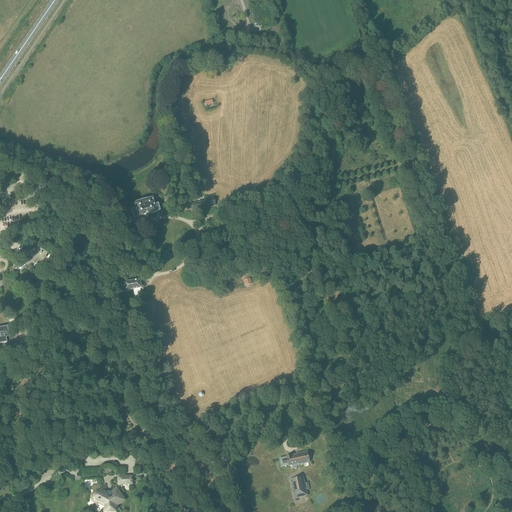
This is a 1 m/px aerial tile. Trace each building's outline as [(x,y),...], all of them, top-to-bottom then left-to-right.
[(154,204),(153,198),(134,203),(136,210),(132,211),(133,218),(144,215),(145,215),(149,214),(150,213),(160,210),(158,203),(154,204)] [(207,208),(215,206),(213,198),(190,204),(192,211),(206,207),(207,208)] [(20,270),(31,259),(27,256),(25,258),(23,257),(15,265),(20,270)] [(141,288),(140,279),(117,283),(118,287),(124,286),(124,291),(133,290),(134,297),(136,296),(137,296),(138,295),(139,294),(139,293),(140,292),(140,291),(140,290),(140,289),(140,288),(141,288)] [(0,343),(7,342),(6,335),(9,335),(7,326),(0,327),(0,343)] [(301,466),(301,464),(310,462),(308,451),(293,455),(292,455),(286,457),(286,458),(279,459),(281,467),(288,466),(292,466),(293,469),(297,468),(297,467),(301,466)] [(118,486),(133,485),(132,476),(117,476),(118,486)] [(295,499),(308,496),(303,477),(291,480),(295,499)] [(112,491),(105,492),(105,490),(101,488),(100,490),(100,488),(100,487),(100,485),(91,486),(91,487),(92,488),(92,490),(92,491),(92,492),(93,493),(92,493),(91,494),(91,495),(90,496),(90,498),(90,499),(90,500),(91,501),(91,502),(92,502),(93,503),(94,503),(94,504),(95,504),(96,504),(97,504),(98,504),(99,504),(100,505),(101,505),(102,506),(103,506),(102,511),(115,511),(116,511),(116,510),(116,508),(116,507),(117,506),(118,506),(120,505),(121,504),(122,504),(123,503),(125,501),(125,500),(125,499),(124,498),(117,487),(112,490),(112,491)]
